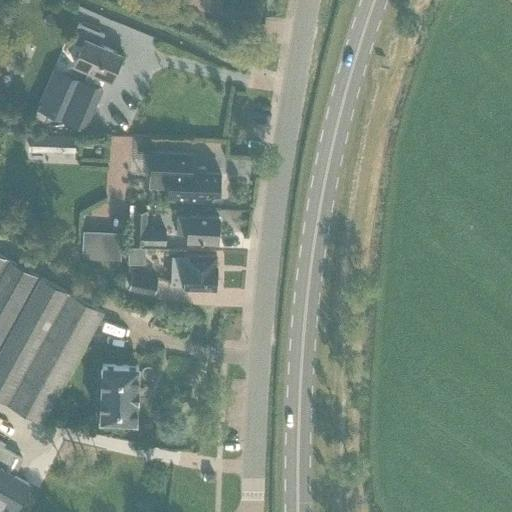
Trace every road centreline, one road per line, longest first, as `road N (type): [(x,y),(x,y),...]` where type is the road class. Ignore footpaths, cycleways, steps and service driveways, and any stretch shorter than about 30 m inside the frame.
road 1 (primary): [(297,511),(299,376),(319,203),(376,0)]
road 2 (unclassified): [(251,511),(262,288),(307,0)]
